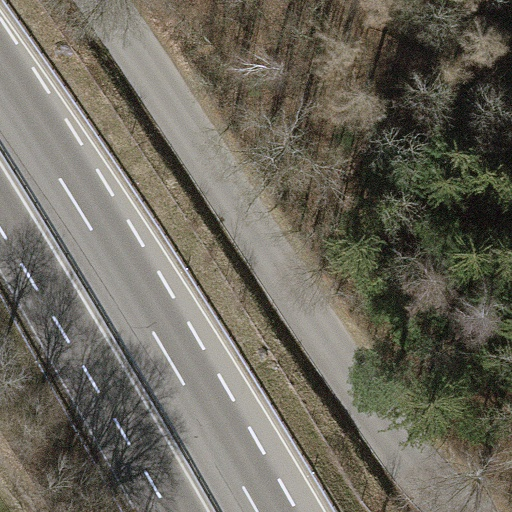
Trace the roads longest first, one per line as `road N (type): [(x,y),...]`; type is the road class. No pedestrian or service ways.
road 1 (unclassified): [(452,511),(414,469),(90,0)]
road 2 (trunk): [(257,511),(0,82)]
road 3 (trunk): [(0,198),(186,511)]
